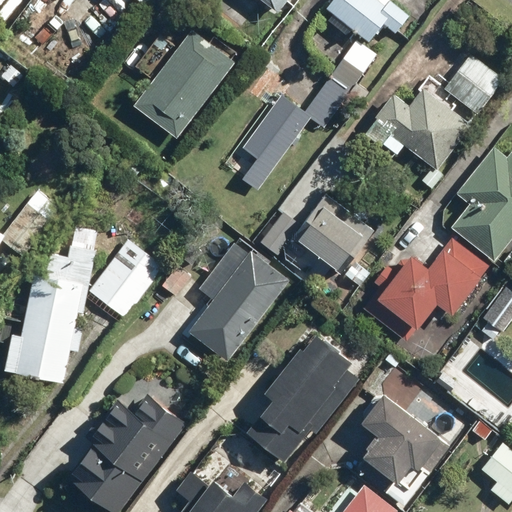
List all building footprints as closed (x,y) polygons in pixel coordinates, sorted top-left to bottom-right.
[(257,0),(275,14),(286,0),(257,0)] [(331,0),(320,15),(344,35),(351,27),(369,42),(383,25),(393,34),(408,15),(389,0),(331,0)] [(150,78),(130,104),(173,138),(238,57),(194,23),(176,45),(159,31),(133,64),(150,78)] [(356,39),(305,109),(326,125),(377,55),(356,39)] [(469,53),(443,88),(477,113),(503,78),(469,53)] [(438,171),(471,124),(421,87),(409,104),(393,92),(362,135),(395,158),(403,146),(438,171)] [(276,94),(223,165),(255,189),(308,118),(276,94)] [(449,226),(494,261),(511,238),(511,147),(506,155),(493,145),(454,194),(467,204),(449,226)] [(0,241),(1,240),(22,256),(61,208),(37,189),(2,233),(0,231),(0,241)] [(282,210),(259,241),(279,257),(293,239),(338,274),(372,229),(324,193),(300,224),(282,210)] [(2,371),(62,383),(68,351),(77,352),(82,328),(74,326),(77,313),(83,314),(101,230),(73,224),(67,256),(48,252),(44,275),(33,273),(20,335),(10,333),(2,371)] [(449,316),(489,266),(450,236),(426,266),(408,251),(393,270),(384,262),(371,279),(379,284),(361,306),(406,341),(435,305),(449,316)] [(129,238),(89,290),(125,318),(165,266),(129,238)] [(226,362),(290,279),(249,248),(245,253),(232,243),(196,289),(209,299),(185,331),(226,362)] [(177,264),(161,285),(175,296),(191,274),(177,264)] [(511,292),(504,286),(481,317),(500,332),(511,316),(511,292)] [(243,433),(282,463),(313,424),(309,420),(353,364),(310,331),(261,393),(269,399),(243,433)] [(110,511),(120,511),(188,422),(146,391),(131,410),(113,397),(82,438),(90,444),(65,478),(110,511)] [(450,447),(380,393),(357,422),(374,435),(357,456),(393,484),(410,461),(428,475),(450,447)] [(511,449),(502,441),(480,470),(496,482),(490,490),(507,504),(511,497),(511,449)] [(256,511),(267,498),(241,479),(231,493),(209,478),(205,483),(188,471),(175,489),(187,498),(177,511),(256,511)] [(395,511),(397,510),(355,477),(327,511),(313,511),(307,507),(302,511),(294,511),(289,508),(285,511),(395,511)]
